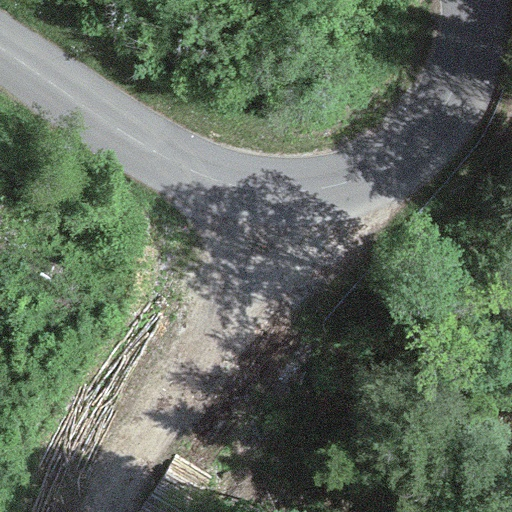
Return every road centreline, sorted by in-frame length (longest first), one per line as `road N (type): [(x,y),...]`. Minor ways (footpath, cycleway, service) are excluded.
road 1 (secondary): [(0,57),(169,160),(246,189),(318,189),(379,163),(431,120),(454,61),(464,0)]
road 2 (track): [(136,511),(310,255),(318,189)]
